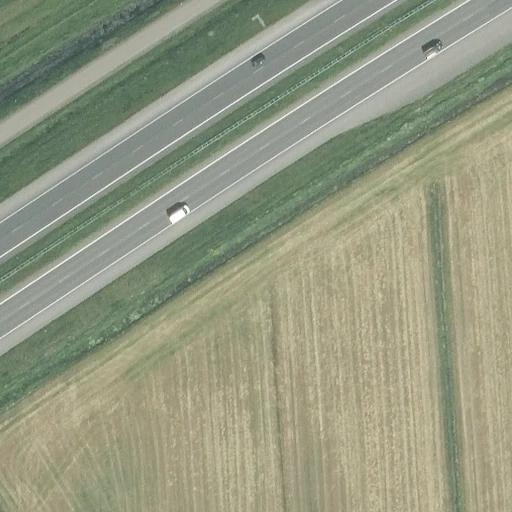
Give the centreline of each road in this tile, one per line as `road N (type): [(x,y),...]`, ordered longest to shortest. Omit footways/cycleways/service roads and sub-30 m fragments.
road 1 (motorway): [(0,323),(498,0)]
road 2 (motorway): [(371,0),(0,241)]
road 3 (unclassified): [(218,0),(0,142)]
